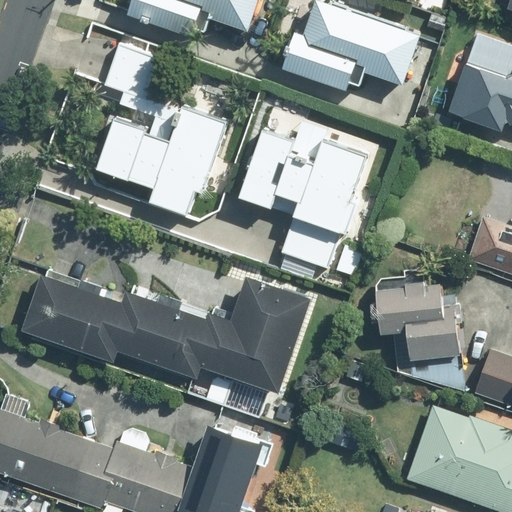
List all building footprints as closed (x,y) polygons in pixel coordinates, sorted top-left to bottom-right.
[(191,37),(193,28),(205,32),(210,17),(248,29),(257,0),(133,0),(128,16),(191,37)] [(347,91),(350,80),(360,84),(364,71),(404,85),(421,35),(317,0),(316,0),(305,34),(295,31),(282,69),(347,91)] [(509,123),(511,122),(511,43),(478,31),(448,112),(502,131),(509,123)] [(145,134),(147,128),(110,117),(93,168),(130,180),(130,179),(154,187),(150,199),(188,211),(196,189),(203,191),(207,181),(211,167),(223,130),(226,130),(229,122),(147,96),(159,57),(119,44),(106,85),(124,91),(121,102),(156,113),(149,135),(145,134)] [(328,127),(303,119),(296,139),(262,128),(239,196),(272,206),(276,193),(300,201),(283,252),(330,268),(368,154),(324,139),(328,127)] [(511,226),(482,216),(468,260),(511,274),(511,226)] [(404,270),(405,276),(381,278),(376,284),(376,302),(370,303),(372,323),(379,321),(381,333),(406,331),(411,359),(459,354),(455,304),(444,304),(442,283),(425,284),(424,268),(404,270)] [(114,362),(118,350),(136,295),(126,292),(123,300),(100,293),(103,285),(81,278),(78,286),(42,274),(23,332),(114,362)] [(232,320),(218,315),(201,364),(278,390),(310,296),(247,275),(232,320)] [(197,376),(201,364),(218,315),(208,312),(206,318),(136,295),(118,350),(197,376)] [(511,406),(511,355),(490,348),(474,394),(511,406)] [(511,511),(511,429),(433,403),(407,479),(506,511),(511,511)] [(0,473),(102,508),(104,500),(97,498),(114,448),(0,408),(0,473)] [(207,424),(193,467),(178,511),(179,511),(239,511),(263,443),(207,424)] [(116,442),(114,448),(97,498),(104,500),(139,511),(179,511),(178,511),(193,467),(116,442)]
